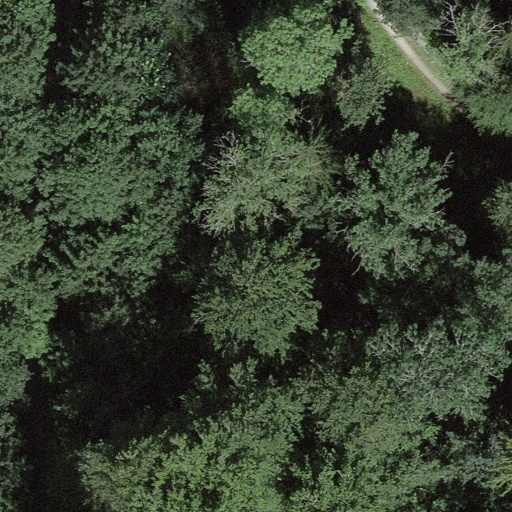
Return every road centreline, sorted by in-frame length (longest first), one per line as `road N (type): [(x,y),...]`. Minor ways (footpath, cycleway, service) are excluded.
road 1 (track): [(66,0),(30,511)]
road 2 (track): [(412,0),(511,135)]
